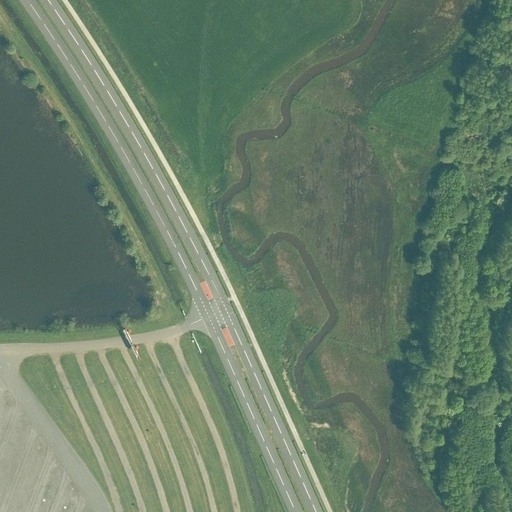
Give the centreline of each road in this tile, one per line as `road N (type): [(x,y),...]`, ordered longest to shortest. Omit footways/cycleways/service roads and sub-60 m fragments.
road 1 (tertiary): [(26,0),(91,94),(162,221),(295,511)]
road 2 (tertiary): [(316,511),(178,218),(46,0)]
